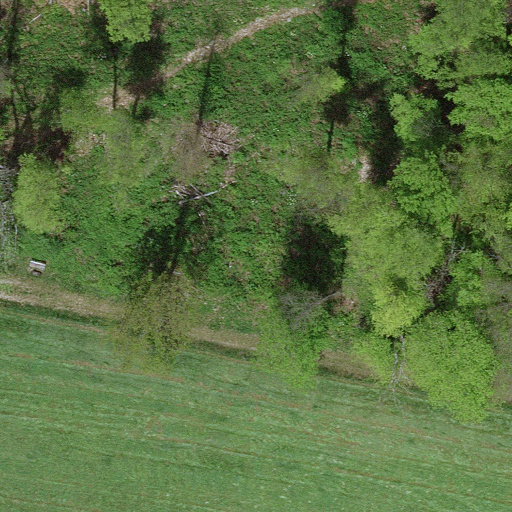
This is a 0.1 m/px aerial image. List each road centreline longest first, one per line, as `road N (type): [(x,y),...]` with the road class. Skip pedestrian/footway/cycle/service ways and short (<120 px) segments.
road 1 (track): [(0,288),(511,385)]
road 2 (track): [(341,0),(0,132)]
